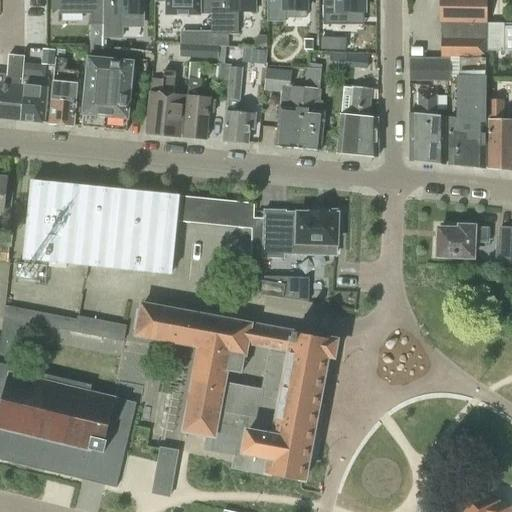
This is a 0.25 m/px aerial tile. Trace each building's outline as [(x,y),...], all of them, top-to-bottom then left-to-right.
[(59,0),(59,11),(59,15),(91,15),(90,26),(102,26),(103,26),(102,0),(59,0)] [(104,0),(104,38),(123,38),(123,16),(144,15),(144,0),(104,0)] [(166,0),(167,2),(167,15),(211,16),(212,16),(212,0),(213,0),(212,0),(166,0)] [(211,32),(211,36),(238,36),(238,13),(255,13),(254,0),(226,0),(213,0),(212,0),(212,16),(211,16),(211,32)] [(267,0),(267,23),(285,23),(285,19),(285,11),(306,11),(307,11),(307,0),(267,0)] [(323,0),(324,26),(347,26),(347,11),(365,12),(364,0),(323,0)] [(443,0),(443,59),(452,59),(486,59),(487,58),(487,51),(487,24),(486,0),(443,0)] [(503,52),(503,24),(487,24),(487,51),(503,52)] [(197,32),(196,45),(211,45),(211,36),(211,32),(197,32)] [(320,52),(331,52),(331,40),(321,39),(320,52)] [(246,61),(270,62),(270,48),(247,48),(246,61)] [(0,119),(20,122),(23,98),(21,98),(23,77),(25,56),(8,55),(7,61),(0,59),(0,119)] [(50,125),(73,127),(78,73),(66,72),(68,58),(57,57),(56,71),(50,125)] [(81,128),(105,131),(112,62),(88,59),(81,128)] [(450,79),(452,79),(452,59),(443,59),(443,60),(409,60),(409,82),(450,83),(450,79)] [(452,59),(452,79),(459,79),(459,120),(450,119),(450,165),(485,170),(486,79),(486,59),(452,59)] [(200,82),(202,63),(202,62),(199,62),(191,61),(189,81),(183,139),(206,141),(209,113),(214,114),(216,100),(200,99),(202,82),(200,82)] [(112,62),(105,131),(127,133),(134,64),(112,62)] [(217,84),(228,86),(230,63),(219,62),(219,65),(217,84)] [(230,63),(228,86),(229,86),(224,143),(248,145),(249,130),(254,131),(255,115),(239,114),(243,74),(251,75),(252,66),(252,63),(230,63)] [(275,148),(298,150),(307,69),(306,69),(304,88),(290,87),(292,70),(266,68),(264,91),(281,92),(280,108),(275,148)] [(307,69),(298,150),(320,152),(325,113),(322,112),(323,101),(320,101),(321,90),(320,89),(321,71),(307,69)] [(164,70),(162,95),(151,94),(147,135),(180,138),(184,97),(175,96),(177,71),(164,70)] [(23,98),(20,122),(44,124),(48,90),(48,80),(23,77),(21,98),(23,98)] [(359,122),(358,156),(378,158),(377,120),(369,119),(371,90),(377,90),(377,77),(368,77),(367,88),(362,88),(359,122)] [(338,154),(358,156),(359,122),(362,88),(352,88),(349,117),(342,117),(338,154)] [(410,162),(428,163),(428,93),(418,92),(418,116),(410,115),(410,162)] [(428,93),(428,163),(446,165),(446,119),(437,118),(437,94),(428,93)] [(489,171),(511,170),(511,121),(504,122),(503,100),(489,99),(489,122),(489,171)] [(262,259),(263,221),(254,221),(255,206),(177,197),(30,183),(23,261),(86,267),(169,275),(175,222),(251,230),(251,257),(262,257),(262,259)] [(284,222),(263,221),(262,259),(284,259),(284,255),(301,255),(305,257),(309,257),(314,255),(319,255),(319,246),(336,247),(336,245),(338,243),(339,242),(340,239),(340,236),(340,233),(339,231),(337,229),(338,214),(312,213),(311,217),(284,216),(284,222)] [(439,254),(439,258),(474,259),(475,243),(489,244),(490,230),(475,230),(475,228),(461,228),(461,232),(440,231),(439,244),(437,244),(437,254),(439,254)] [(511,236),(501,236),(501,249),(499,249),(498,269),(504,269),(504,268),(511,268),(511,236)] [(361,286),(361,263),(328,263),(328,285),(361,286)] [(258,296),(283,300),(285,286),(260,281),(258,296)] [(3,321),(23,325),(52,330),(52,329),(123,342),(126,326),(77,317),(76,320),(6,307),(4,319),(3,321)] [(233,470),(302,483),(306,463),(311,436),(315,437),(317,429),(312,428),(324,359),(333,360),(336,343),(252,327),(167,311),(142,307),(137,338),(200,350),(184,434),(238,444),(234,463),(233,470)] [(0,356),(18,360),(23,325),(3,321),(0,338),(0,356)] [(0,364),(0,452),(106,479),(104,485),(116,488),(121,466),(117,466),(120,454),(122,455),(134,405),(12,376),(14,368),(0,364)] [(157,463),(151,494),(169,497),(177,452),(178,451),(160,447),(157,463)] [(509,511),(510,510),(505,509),(505,504),(483,500),(483,496),(466,493),(465,501),(432,496),(432,497),(423,503),(422,503),(420,511),(509,511)]
